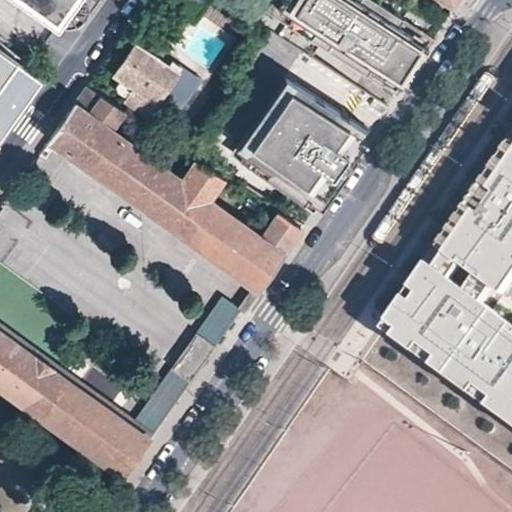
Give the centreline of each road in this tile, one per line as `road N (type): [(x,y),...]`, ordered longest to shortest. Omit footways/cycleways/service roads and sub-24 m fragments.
road 1 (residential): [(136,511),(493,0)]
road 2 (residential): [(0,161),(116,0)]
